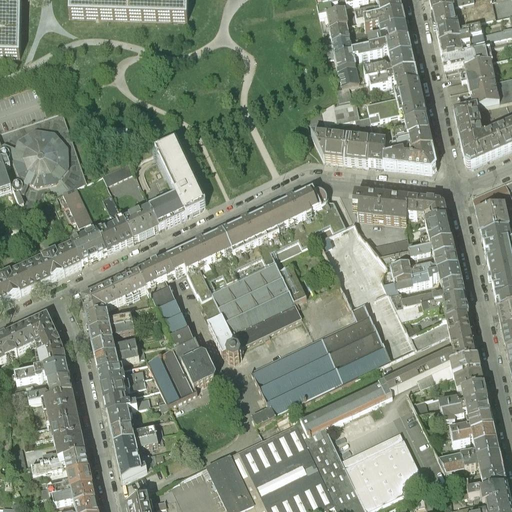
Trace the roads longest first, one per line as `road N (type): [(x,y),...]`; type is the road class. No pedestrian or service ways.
road 1 (residential): [(457,194),(310,180),(55,300)]
road 2 (residential): [(511,444),(457,194)]
road 3 (residential): [(113,511),(77,352),(55,300)]
road 4 (residential): [(457,194),(413,0)]
